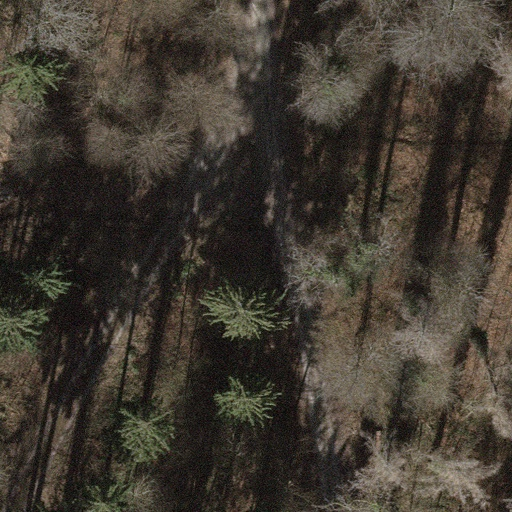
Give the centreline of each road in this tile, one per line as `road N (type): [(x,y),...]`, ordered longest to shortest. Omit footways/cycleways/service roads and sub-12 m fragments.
road 1 (track): [(264,0),(268,105),(134,279),(16,511)]
road 2 (track): [(268,105),(314,339),(335,511)]
